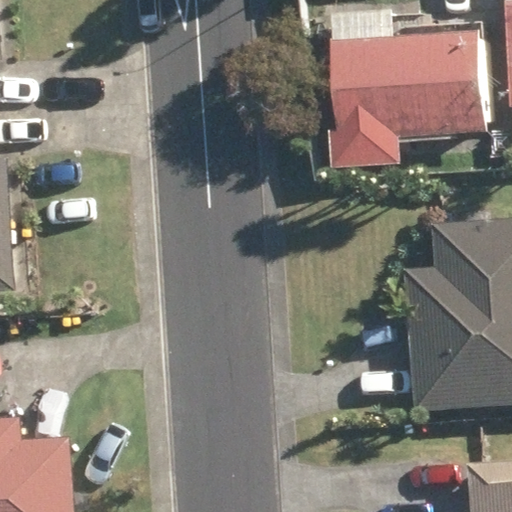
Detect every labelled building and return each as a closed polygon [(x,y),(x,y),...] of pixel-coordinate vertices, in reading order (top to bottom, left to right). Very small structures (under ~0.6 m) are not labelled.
[(23,68),(20,0),(0,0),(0,115),(11,115),(9,69),(23,68)] [(501,3),(508,111),(511,110),(511,0),(511,4),(501,3)] [(330,18),(337,143),(487,135),(480,36),(391,42),(389,15),(330,18)] [(12,165),(11,115),(0,115),(0,297),(33,296),(28,164),(12,165)] [(405,270),(418,416),(511,408),(511,221),(436,229),(438,267),(405,270)] [(0,511),(93,511),(90,443),(43,446),(42,423),(0,425),(0,511)] [(511,511),(511,463),(468,468),(471,511),(511,511)]
